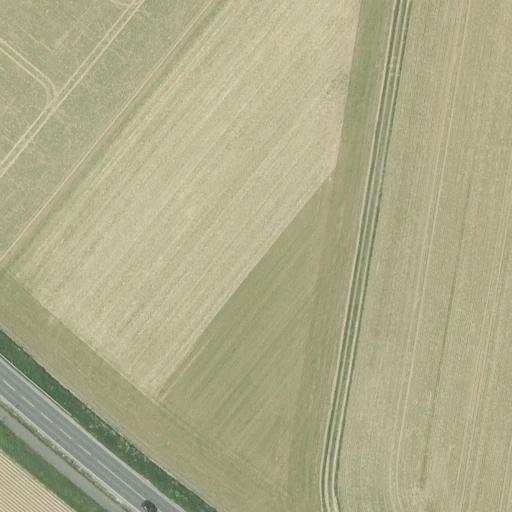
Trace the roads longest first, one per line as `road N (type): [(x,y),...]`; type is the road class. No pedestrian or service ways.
road 1 (track): [(423,0),(345,511)]
road 2 (secondary): [(0,384),(156,511)]
